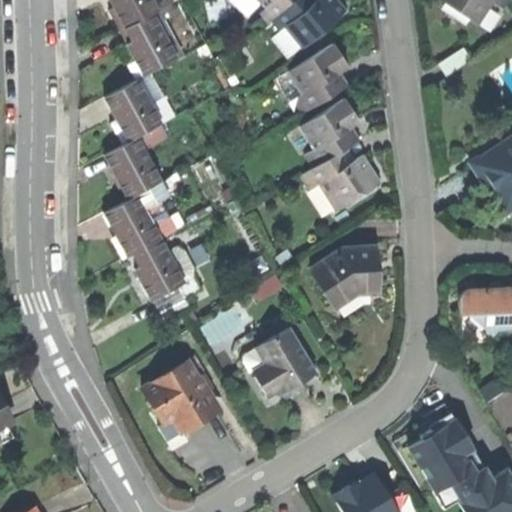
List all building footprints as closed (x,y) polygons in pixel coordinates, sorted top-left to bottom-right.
[(157,12),(150,0),(110,0),(111,1),(114,7),(125,28),(152,14),(157,12)] [(168,0),(150,0),(157,12),(171,4),(168,0)] [(266,24),(271,19),(293,0),(257,0),(267,8),(260,17),(266,24)] [(285,26),(315,0),(293,0),(271,19),(280,30),(285,26)] [(315,0),(285,26),(303,48),(348,10),(340,0),(339,0),(315,0)] [(487,0),(494,5),(497,0),(437,0),(471,22),(485,0),(487,0)] [(108,10),(126,43),(131,40),(125,28),(114,7),(108,10)] [(132,54),(143,76),(175,59),(152,14),(125,28),(131,40),(126,43),(132,54)] [(300,115),(341,89),(332,74),(338,71),(345,67),(337,55),(330,43),(286,69),(301,94),(291,100),(300,115)] [(463,48),(438,63),(445,77),(470,61),(463,48)] [(348,86),(338,71),(332,74),(341,89),(348,86)] [(116,119),(128,141),(136,136),(159,124),(135,80),(104,97),(113,114),(116,119)] [(303,154),(312,169),(340,151),(347,147),(350,145),(342,131),(349,127),(357,122),(350,110),(343,98),(298,126),(312,149),(303,154)] [(109,123),(121,145),(128,141),(116,119),(109,123)] [(159,124),(136,136),(143,149),(166,136),(159,124)] [(357,140),(349,127),(342,131),(350,145),(357,140)] [(143,149),(136,136),(128,141),(121,145),(104,154),(122,188),(128,198),(135,195),(160,181),(143,149)] [(511,143),(505,148),(501,143),(472,162),(485,183),(497,202),(511,192),(511,143)] [(354,159),(347,147),(340,151),(347,163),(354,159)] [(319,183),(335,210),(379,183),(371,169),(362,154),(354,159),(347,163),(340,151),(312,169),(300,176),(309,189),(319,183)] [(160,181),(135,195),(142,207),(160,197),(167,194),(160,181)] [(231,186),(220,192),(225,202),(236,196),(231,186)] [(142,207),(135,195),(128,198),(103,212),(113,229),(116,235),(128,256),(133,253),(159,239),(142,207)] [(142,207),(159,239),(177,229),(160,197),(142,207)] [(121,260),(128,256),(116,235),(109,239),(121,260)] [(150,300),(152,299),(177,286),(183,282),(159,239),(133,253),(140,265),(133,269),(142,284),(150,300)] [(195,266),(209,259),(201,244),(188,250),(195,266)] [(356,291),(377,291),(375,264),(374,246),(340,249),(310,270),(321,287),(333,280),(342,293),(345,298),(356,291)] [(258,301),(281,287),(274,275),(250,290),(258,301)] [(330,301),(342,293),(333,280),(321,287),(330,301)] [(177,286),(152,299),(159,313),(184,299),(177,286)] [(494,328),(509,328),(509,313),(511,312),(511,288),(507,286),(469,288),(463,289),(458,292),(456,297),(457,339),(486,338),(488,332),(494,328)] [(187,305),(184,299),(159,313),(162,319),(187,305)] [(299,381),(314,372),(287,327),(255,347),(264,363),(268,368),(255,376),(266,396),(279,389),(284,397),(292,393),(302,387),(299,381)] [(197,421),(215,410),(204,391),(196,378),(185,361),(141,388),(162,423),(172,417),(180,431),(197,421)] [(251,370),(255,376),(268,368),(264,363),(251,370)] [(203,374),(196,378),(204,391),(211,387),(203,374)] [(488,401),(500,394),(492,382),(480,390),(488,401)] [(408,448),(435,492),(450,483),(459,499),(457,500),(464,511),(511,511),(511,480),(506,472),(486,472),(452,416),(435,427),(420,436),(422,440),(408,448)] [(186,440),(180,431),(172,417),(162,423),(157,426),(171,449),(186,440)] [(0,443),(13,436),(6,423),(0,426),(0,443)] [(330,496),(339,511),(394,511),(373,476),(354,488),(351,482),(344,487),(330,496)]
